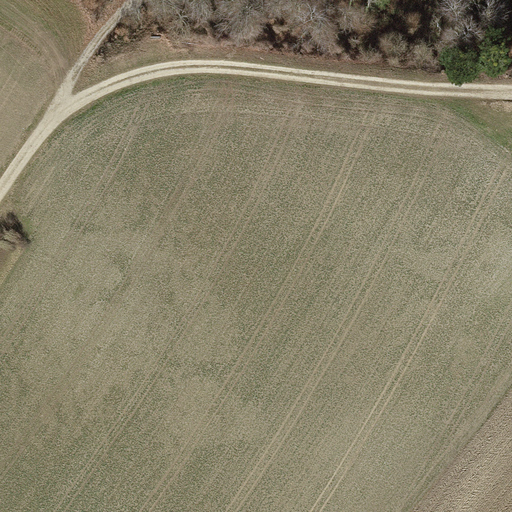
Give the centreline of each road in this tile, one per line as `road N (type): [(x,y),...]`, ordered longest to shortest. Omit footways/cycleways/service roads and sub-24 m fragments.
road 1 (track): [(47,124),(118,84),(166,70),(511,95)]
road 2 (track): [(147,0),(115,17),(47,124)]
